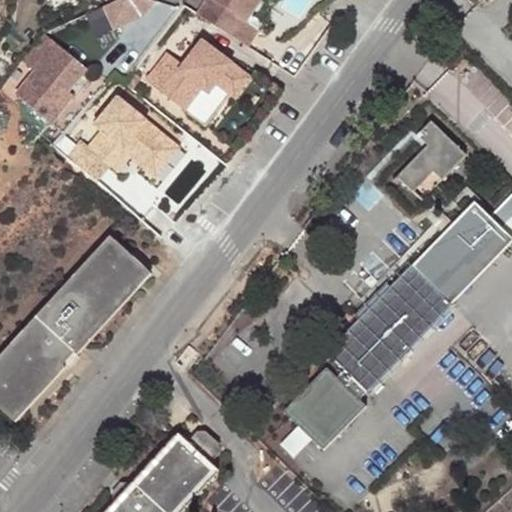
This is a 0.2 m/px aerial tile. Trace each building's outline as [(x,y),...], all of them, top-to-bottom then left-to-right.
[(147,0),(114,0),(106,4),(116,27),(152,10),(147,0)] [(190,0),(232,32),(245,15),(233,6),(237,0),(190,0)] [(59,77),(76,53),(31,21),(11,49),(24,59),(7,83),(45,110),(65,81),(59,77)] [(127,56),(163,89),(182,69),(189,75),(196,67),(209,79),(227,59),(187,22),(166,44),(151,30),(127,56)] [(116,47),(107,58),(112,63),(122,53),(116,47)] [(232,63),(227,59),(209,79),(214,83),(232,63)] [(152,124),(102,74),(76,100),(83,107),(69,121),(62,114),(47,129),(74,156),(88,142),(110,120),(133,143),(152,124)] [(159,131),(152,124),(133,143),(110,120),(88,142),(95,149),(110,134),(133,157),(159,131)] [(431,124),(419,137),(428,146),(398,178),(423,202),(466,156),(431,124)] [(346,370),(367,391),(511,244),(511,239),(504,231),(511,222),(511,197),(496,215),(492,219),(477,205),(416,268),(413,266),(328,352),(331,355),(346,370)] [(148,267),(108,231),(0,350),(0,404),(15,419),(148,267)] [(326,367),(323,370),(284,411),(322,449),(366,408),(358,401),(367,391),(346,370),(338,378),(326,367)] [(194,435),(187,443),(212,467),(218,459),(219,447),(205,435),(194,435)] [(187,443),(178,436),(134,485),(123,485),(112,496),(112,507),(107,511),(184,511),(220,474),(212,467),(187,443)]
